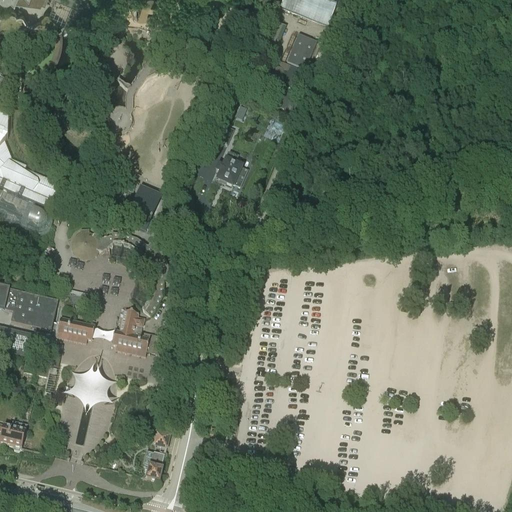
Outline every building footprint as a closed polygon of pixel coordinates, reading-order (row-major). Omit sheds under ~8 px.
[(91,1),(89,0),(56,0),(79,9),(100,17),(104,6),(91,1)] [(158,7),(158,4),(157,2),(156,0),(155,0),(146,0),(145,1),(144,3),(144,5),(144,8),(145,10),(147,11),(149,12),(151,13),(154,12),(156,11),(157,9),(158,7)] [(274,0),(273,5),(280,8),(280,9),(328,28),(336,9),(340,0),(274,0)] [(167,13),(166,12),(164,11),(162,11),(161,12),(159,13),(159,14),(158,16),(159,18),(159,19),(161,21),(162,21),(164,22),(166,21),(167,20),(168,19),(169,17),(169,16),(168,14),(167,13)] [(120,34),(127,27),(114,13),(106,22),(119,36),(120,34)] [(41,21),(36,25),(40,28),(43,31),(44,40),(47,47),(55,45),(58,43),(60,41),(70,35),(48,15),(41,21)] [(273,24),(267,39),(261,56),(272,61),(285,29),(273,24)] [(305,72),(317,45),(298,37),(287,65),(305,72)] [(29,85),(22,86),(21,91),(21,94),(29,92),(36,90),(43,85),(49,79),(53,74),(56,69),(59,61),(60,56),(61,49),(61,45),(60,41),(55,45),(55,49),(54,53),(51,61),(48,68),(43,75),(36,81),(29,85)] [(265,64),(258,81),(278,89),(285,72),(265,64)] [(225,69),(218,66),(215,73),(222,76),(225,69)] [(278,92),(272,106),(286,112),(302,73),(288,67),(278,92)] [(0,149),(4,145),(5,144),(5,143),(7,142),(8,109),(0,106),(0,104),(2,105),(8,90),(9,86),(0,82),(0,149)] [(214,143),(226,148),(233,133),(221,128),(214,143)] [(0,223),(19,231),(21,232),(23,233),(32,237),(33,237),(35,238),(36,238),(38,238),(39,238),(41,238),(42,237),(43,237),(45,236),(46,235),(47,234),(48,233),(49,232),(50,231),(51,230),(51,228),(52,227),(52,225),(52,224),(52,222),(52,221),(52,219),(51,218),(51,217),(50,215),(49,214),(48,213),(47,212),(46,211),(45,210),(43,210),(45,205),(52,208),(59,193),(58,193),(58,192),(56,186),(24,173),(26,169),(11,163),(4,145),(0,149),(0,223)] [(241,169),(234,166),(238,158),(230,155),(227,162),(226,162),(223,169),(218,167),(215,173),(220,176),(217,182),(233,188),(233,187),(240,190),(247,173),(241,170),(241,169)] [(140,190),(136,200),(157,209),(161,199),(140,190)] [(108,217),(107,219),(146,236),(151,224),(153,225),(157,217),(154,216),(157,209),(136,200),(132,211),(114,203),(111,210),(109,213),(108,217)] [(73,246),(73,249),(74,252),(75,255),(77,258),(80,260),(83,261),(86,261),(89,261),(92,259),(94,257),(95,257),(97,253),(102,254),(105,253),(107,252),(109,250),(112,249),(119,249),(127,250),(135,254),(141,260),(146,267),(150,274),(153,282),(153,291),(152,299),(148,306),(143,312),(151,319),(159,309),(163,296),(164,283),(170,283),(168,268),(162,255),(152,243),(148,248),(142,244),(137,241),(125,236),(111,235),(112,239),(104,240),(102,241),(102,240),(101,241),(100,240),(99,237),(95,236),(93,237),(92,238),(91,238),(88,237),(89,232),(80,232),(82,237),(79,238),(76,240),(74,243),(73,246)] [(0,311),(13,314),(10,324),(51,334),(58,303),(0,289),(0,311)] [(66,293),(64,300),(71,302),(70,307),(77,308),(78,303),(85,305),(87,298),(66,293)] [(145,362),(146,357),(158,359),(162,341),(142,337),(145,323),(138,322),(139,319),(125,316),(121,336),(116,335),(112,350),(117,351),(116,355),(145,362)] [(92,343),(95,329),(61,322),(57,340),(86,347),(87,342),(92,343)] [(0,352),(27,359),(27,358),(32,338),(0,330),(0,352)] [(63,348),(56,347),(51,369),(58,370),(59,364),(63,348)] [(114,384),(115,384),(112,383),(108,382),(105,380),(104,379),(102,375),(102,373),(102,370),(99,373),(97,373),(96,372),(95,371),(94,369),(94,367),(93,371),(91,373),(89,374),(85,376),(83,376),(81,377),(76,376),(73,374),(72,374),(74,377),(74,380),(74,384),(72,389),(70,392),(63,397),(72,396),(75,398),(77,399),(79,400),(83,405),(86,408),(86,413),(90,409),(93,407),(95,406),(100,404),(106,403),(111,403),(115,405),(114,403),(111,400),(110,396),(110,392),(111,388),(114,384)] [(163,408),(151,406),(146,409),(144,417),(147,421),(148,422),(160,424),(163,408)] [(0,441),(0,446),(14,449),(14,453),(19,454),(21,451),(22,451),(27,427),(12,424),(11,429),(0,426),(0,433),(2,434),(0,441)] [(156,433),(153,447),(166,450),(170,436),(169,436),(156,433)] [(147,481),(158,484),(161,472),(160,472),(164,457),(154,455),(153,457),(146,455),(143,468),(150,470),(147,481)]
